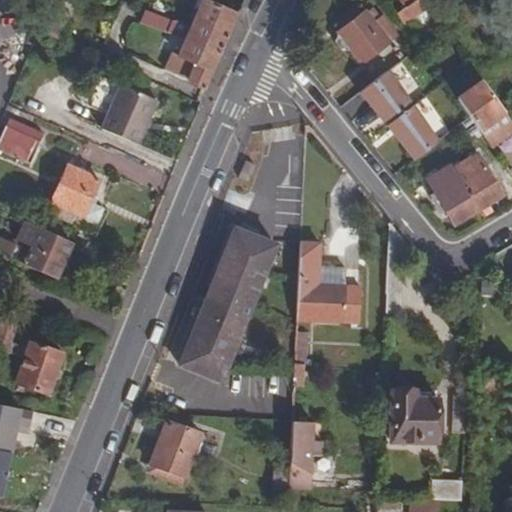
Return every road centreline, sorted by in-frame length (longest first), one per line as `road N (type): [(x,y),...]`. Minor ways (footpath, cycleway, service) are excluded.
road 1 (residential): [(511,224),(447,264),(298,90),(253,57)]
road 2 (tertiary): [(253,57),(135,338)]
road 3 (tertiary): [(135,338),(65,511)]
road 4 (unknown): [(190,204),(58,134)]
road 5 (residential): [(135,338),(0,280)]
